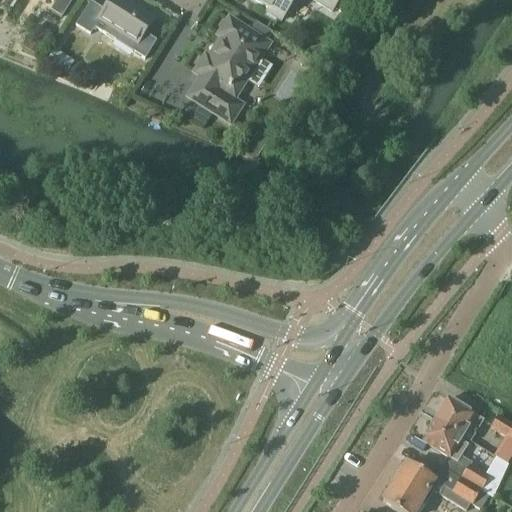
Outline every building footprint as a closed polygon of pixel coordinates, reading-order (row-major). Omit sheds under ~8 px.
[(61,19),(72,0),(57,0),(50,12),(61,19)] [(153,20),(121,0),(110,0),(103,12),(90,4),(75,27),(90,36),(94,29),(103,35),(107,28),(136,46),(153,20)] [(251,0),(265,8),(265,9),(267,10),(266,13),(280,22),(293,0),(251,0)] [(312,0),(332,13),(340,0),(312,0)] [(259,61),(268,46),(228,20),(217,37),(223,41),(210,61),(204,57),(193,74),(200,78),(187,98),(229,125),(241,107),(233,102),(247,79),(259,87),(270,68),(259,61)] [(38,57),(46,45),(31,35),(23,48),(38,57)] [(258,134),(245,154),(254,160),(268,140),(258,134)] [(511,323),(500,342),(511,349),(511,323)] [(442,411),(435,423),(460,438),(470,444),(482,425),(472,419),(446,403),(442,411)] [(511,428),(496,418),(489,429),(511,442),(511,441),(511,428)] [(430,432),(424,441),(449,456),(442,468),(442,469),(443,469),(444,468),(452,472),(462,478),(466,471),(467,470),(469,467),(471,464),(461,458),(467,447),(458,442),(460,438),(435,423),(430,432)] [(406,465),(382,503),(396,511),(416,511),(430,489),(435,482),(406,465)] [(466,471),(462,478),(482,490),(485,491),(488,485),(490,479),(469,467),(467,470),(466,471)] [(435,482),(430,489),(436,493),(466,510),(470,502),(474,504),(481,508),(490,494),(485,491),(482,490),(462,478),(452,472),(444,468),(443,469),(442,469),(435,482)]
